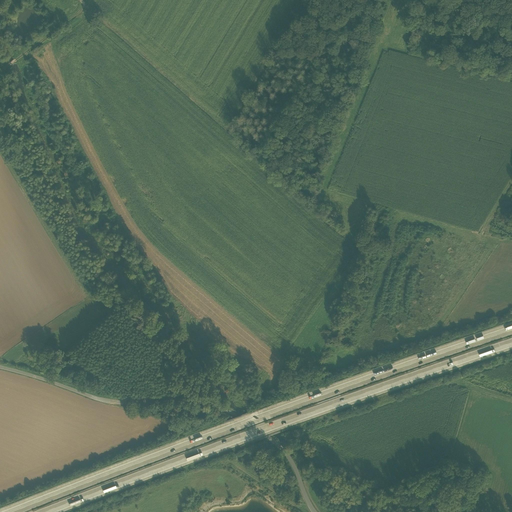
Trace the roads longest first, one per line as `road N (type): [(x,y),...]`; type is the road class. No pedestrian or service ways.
road 1 (motorway): [(511,330),(12,511)]
road 2 (motorway): [(44,511),(511,342)]
road 3 (unclassified): [(314,511),(287,455),(234,413),(179,399),(103,400),(0,368)]
